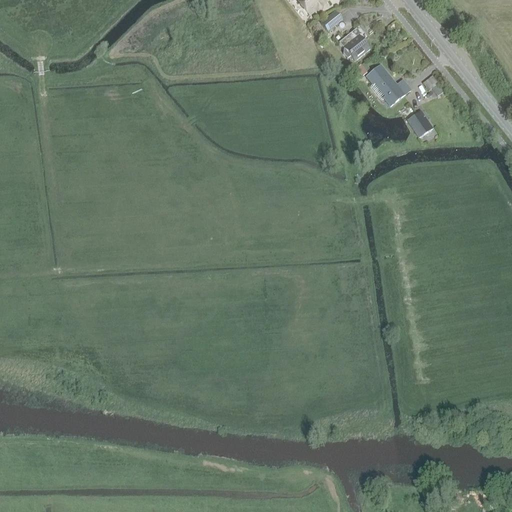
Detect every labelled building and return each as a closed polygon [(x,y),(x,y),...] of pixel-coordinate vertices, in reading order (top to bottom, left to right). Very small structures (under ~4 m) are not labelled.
[(307,18),(315,12),(316,13),(317,13),(318,13),(319,13),(320,12),(320,11),(321,11),(321,10),(321,9),(320,8),(327,2),(326,0),(290,0),(292,1),(293,0),(300,0),(296,3),(307,18)] [(320,24),(327,33),(342,21),(335,12),(320,24)] [(350,58),(355,64),(370,51),(363,42),(364,41),(364,40),(362,37),(364,35),(359,29),(339,45),(343,50),(343,56),(347,61),(350,58)] [(369,70),(364,64),(361,66),(360,66),(354,71),(359,78),(361,76),(362,78),(367,74),(366,72),(369,70)] [(395,89),(380,70),(367,80),(372,87),(374,85),(385,100),(383,101),(389,109),(410,92),(403,83),(395,89)] [(437,86),(432,91),(438,98),(443,93),(437,86)] [(432,130),(421,114),(407,123),(419,139),(432,130)]
